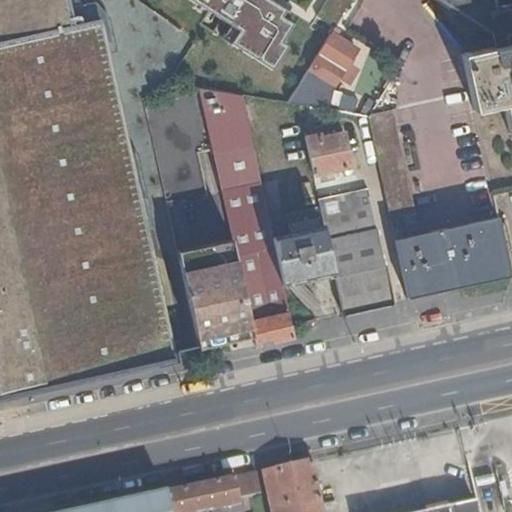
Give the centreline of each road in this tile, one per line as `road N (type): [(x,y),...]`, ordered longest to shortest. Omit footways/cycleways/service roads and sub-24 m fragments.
road 1 (primary): [(511,339),(0,455)]
road 2 (primary): [(0,489),(511,377)]
